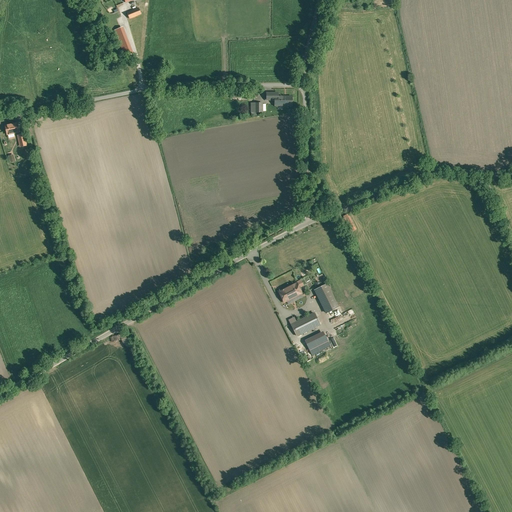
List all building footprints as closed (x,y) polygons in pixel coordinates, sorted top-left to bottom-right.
[(139,8),(127,13),(131,22),(137,20),(136,16),(141,14),(139,8)] [(120,28),(115,30),(126,57),(134,53),(123,27),(120,28)] [(292,98),(281,98),(281,97),(278,97),(278,94),(266,94),(266,101),(275,101),(275,107),(292,107),(292,98)] [(262,103),(255,104),(251,104),(251,113),(255,113),(263,112),(266,112),(266,104),(262,105),(262,103)] [(17,124),(6,126),(8,134),(19,132),(17,124)] [(343,216),(351,232),(357,229),(348,213),(343,216)] [(296,283),(279,292),(284,302),(302,293),(301,292),(302,290),(300,287),(299,287),(296,283)] [(327,285),(315,291),(327,314),(338,308),(327,285)] [(315,314),(292,325),(298,337),(320,325),(315,314)] [(323,331),(305,340),(312,355),(330,346),(323,331)]
